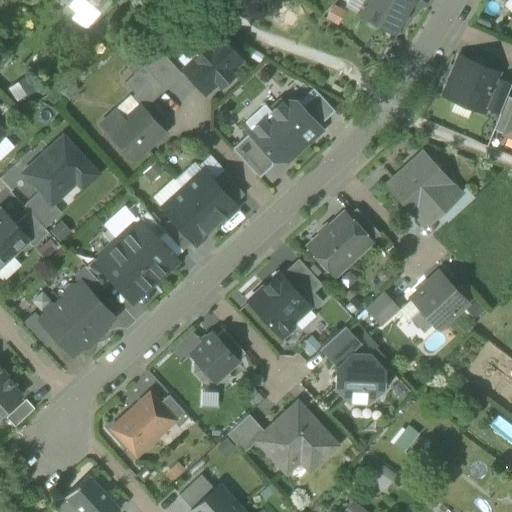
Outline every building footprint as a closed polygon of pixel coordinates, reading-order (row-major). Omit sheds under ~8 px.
[(67,0),(68,0),(89,18),(104,0),(67,0)] [(366,0),(361,10),(369,14),(366,19),(368,25),(374,28),(380,26),(393,34),(411,0),(366,0)] [(358,14),(366,19),(369,14),(361,10),(358,14)] [(183,69),(205,93),(206,92),(217,82),(219,85),(231,74),(228,71),(239,61),(239,62),(241,60),(219,36),(183,69)] [(160,50),(142,66),(163,90),(181,74),(160,50)] [(472,107),(482,111),(484,107),(496,78),(498,72),(485,67),(481,69),(474,66),(473,62),(460,56),(444,95),(454,99),(449,112),(467,119),(472,107)] [(146,106),(163,90),(142,66),(124,83),(134,93),(146,106)] [(484,107),(501,114),(508,96),(511,86),(511,84),(496,78),(484,107)] [(134,93),(114,111),(123,120),(139,105),(143,109),(146,106),(134,93)] [(301,108),(317,125),(333,110),(317,93),(301,108)] [(511,117),(511,97),(508,96),(501,114),(494,129),(507,134),(510,126),(509,125),(511,117)] [(285,155),(288,159),(316,134),(314,131),(318,127),(317,125),(301,108),(297,103),(280,102),(270,111),(265,105),(245,123),(250,129),(247,132),(249,134),(272,158),(275,155),(285,155)] [(100,124),(132,159),(163,131),(143,109),(139,105),(123,120),(114,111),(100,124)] [(233,149),(258,177),(271,165),(272,158),(249,134),(233,149)] [(39,190),(50,203),(52,202),(48,198),(57,189),(61,193),(75,181),(81,187),(96,174),(62,136),(23,173),(39,190)] [(413,214),(424,226),(439,213),(460,194),(459,193),(442,175),(437,175),(429,167),(430,161),(422,152),(386,185),(409,210),(411,208),(415,213),(413,214)] [(437,175),(442,175),(430,161),(429,167),(437,175)] [(203,170),(182,189),(214,224),(235,205),(234,204),(212,180),(203,170)] [(212,180),(234,204),(244,195),(222,171),(212,180)] [(439,213),(447,221),(473,197),(465,187),(459,193),(460,194),(439,213)] [(48,198),(52,202),(61,193),(57,189),(48,198)] [(194,243),(214,224),(182,189),(161,208),(171,218),(192,242),(194,243)] [(23,205),(28,211),(43,228),(60,212),(52,202),(50,203),(39,190),(23,205)] [(114,235),(135,216),(124,205),(104,224),(114,235)] [(346,216),(369,241),(378,233),(355,208),(346,216)] [(0,263),(26,240),(27,239),(13,225),(0,210),(0,263)] [(47,232),(43,228),(28,211),(13,225),(27,239),(26,240),(31,246),(47,232)] [(156,239),(165,231),(161,227),(146,211),(136,220),(140,224),(140,223),(156,239)] [(322,268),(329,268),(338,259),(343,265),(369,241),(346,216),(343,214),(308,246),(319,257),(318,263),(322,268)] [(171,218),(161,227),(165,231),(182,251),(192,242),(171,218)] [(130,225),(115,239),(153,280),(175,260),(156,239),(140,223),(140,224),(137,226),(130,225)] [(131,300),(153,280),(115,239),(100,253),(100,260),(98,262),(97,262),(112,279),(131,300)] [(94,258),(85,267),(103,287),(112,279),(97,262),(98,262),(94,258)] [(334,274),(343,265),(338,259),(329,268),(334,274)] [(304,283),(312,291),(320,283),(299,260),(281,276),(295,291),(304,283)] [(104,288),(103,287),(85,267),(74,277),(79,283),(80,282),(94,297),(104,288)] [(247,301),(281,338),(292,328),(293,320),(307,307),(309,306),(295,291),(281,276),(279,273),(247,301)] [(410,318),(423,332),(433,323),(438,328),(466,302),(439,273),(411,298),(420,309),(410,318)] [(65,296),(60,301),(92,336),(113,317),(94,297),(80,282),(79,283),(75,286),(70,286),(65,291),(65,296)] [(309,306),(316,306),(321,302),(312,291),(304,283),(295,291),(309,306)] [(364,309),(380,326),(394,314),(399,309),(383,291),(364,309)] [(420,309),(411,298),(399,309),(394,314),(402,315),(407,321),(410,318),(420,309)] [(484,310),(475,300),(465,309),(475,319),(484,310)] [(71,355),(92,336),(60,301),(55,305),(50,305),(44,310),(44,315),(40,319),(39,320),(55,337),(71,355)] [(315,316),(307,307),(293,320),(301,329),(315,316)] [(24,323),(45,346),(55,337),(39,320),(40,319),(34,313),(24,323)] [(343,344),(352,344),(356,340),(344,327),(335,335),(343,344)] [(214,337),(235,361),(244,353),(223,329),(214,337)] [(191,353),(203,342),(191,330),(171,349),(182,361),(191,353)] [(212,377),(215,380),(235,361),(214,337),(211,334),(203,342),(191,353),(197,361),(194,363),(194,372),(200,379),(209,379),(212,377)] [(311,335),(300,345),(310,356),(321,346),(311,335)] [(320,349),(329,358),(343,344),(335,335),(320,349)] [(360,345),(356,340),(352,344),(343,344),(329,358),(336,366),(350,354),(360,345)] [(348,402),(368,403),(373,398),(382,389),(383,369),(370,354),(350,354),(336,366),(335,367),(334,387),(343,396),(348,402)] [(8,378),(4,373),(0,376),(0,414),(20,396),(11,386),(6,380),(8,378)] [(410,391),(399,380),(391,388),(401,399),(410,391)] [(218,391),(201,391),(200,408),(218,408),(218,391)] [(109,428),(135,457),(175,421),(175,420),(159,403),(149,392),(109,428)] [(159,403),(175,420),(184,412),(168,395),(159,403)] [(5,417),(14,427),(34,408),(25,399),(5,417)] [(285,472),(299,459),(306,453),(316,463),(336,445),(297,402),(264,432),(256,440),(256,441),(285,472)] [(226,434),(243,453),(256,441),(256,440),(264,432),(248,414),(226,434)] [(389,442),(403,453),(419,434),(408,425),(404,429),(401,427),(389,442)] [(236,448),(226,437),(215,448),(225,458),(236,448)] [(309,470),(316,463),(306,453),(299,459),(309,470)] [(177,461),(164,473),(171,481),(184,469),(177,461)] [(381,463),(368,483),(383,493),(396,474),(381,463)] [(77,510),(78,511),(116,511),(119,509),(88,474),(64,496),(65,498),(77,510)] [(178,495),(192,510),(214,489),(201,475),(178,495)] [(189,511),(236,511),(240,509),(218,485),(214,489),(192,510),(189,511)] [(56,511),(74,511),(77,510),(65,498),(53,508),(56,511)] [(367,511),(352,500),(342,511),(367,511)]
